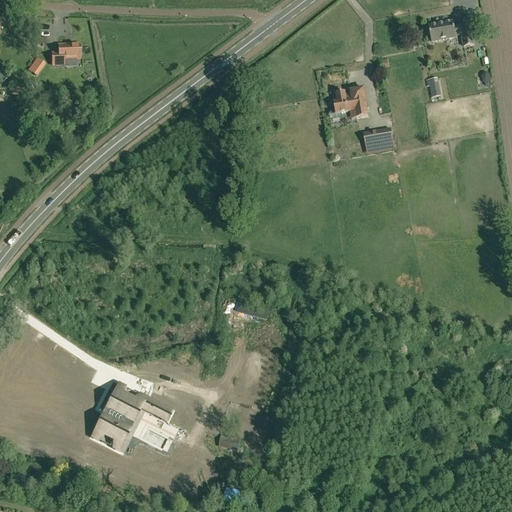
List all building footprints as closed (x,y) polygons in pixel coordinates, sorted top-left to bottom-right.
[(464,48),(474,46),(470,23),(460,25),(460,27),(454,28),(453,22),(429,27),(429,29),(428,31),(428,35),(431,36),(432,43),(456,38),(456,36),(462,35),(464,48)] [(69,45),(58,46),(59,54),(52,54),(52,66),(64,66),(64,60),(80,59),(80,45),(69,45)] [(37,58),(32,64),(40,71),(45,64),(37,58)] [(487,74),(483,74),(481,77),(482,83),(485,85),(486,87),(489,87),(489,85),(491,82),(490,76),(487,74)] [(441,97),(438,79),(428,81),(426,81),(427,87),(430,87),(432,99),(441,97)] [(352,120),(357,119),(368,117),(364,90),(351,92),(351,95),(346,96),(345,93),(336,95),(337,102),(334,103),(336,115),(350,112),(352,120)] [(366,146),(393,142),(391,129),(364,133),(366,146)] [(267,320),(269,310),(240,302),(237,312),(267,320)] [(106,420),(101,431),(122,442),(129,428),(128,427),(139,406),(140,404),(121,394),(113,409),(109,417),(108,417),(106,420)] [(170,416),(172,412),(163,408),(161,412),(170,416)] [(222,436),(219,448),(239,451),(241,439),(222,436)] [(220,504),(245,510),(248,494),(223,488),(220,504)]
